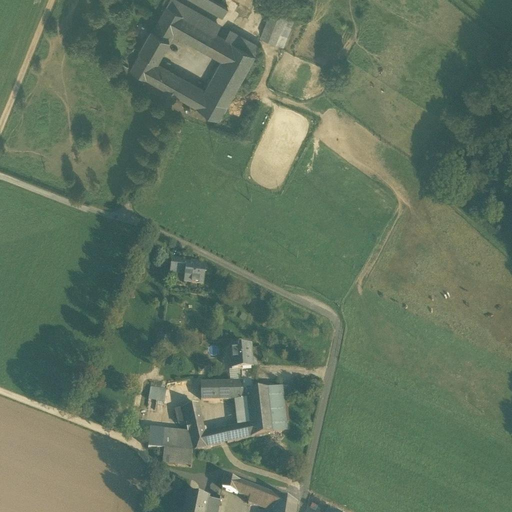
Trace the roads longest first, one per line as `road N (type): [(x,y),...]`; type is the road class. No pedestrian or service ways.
road 1 (residential): [(300,511),(341,323),(156,232),(0,175)]
road 2 (unknown): [(481,80),(420,174),(511,250)]
road 3 (track): [(0,132),(52,0)]
road 4 (unknown): [(0,395),(125,440)]
